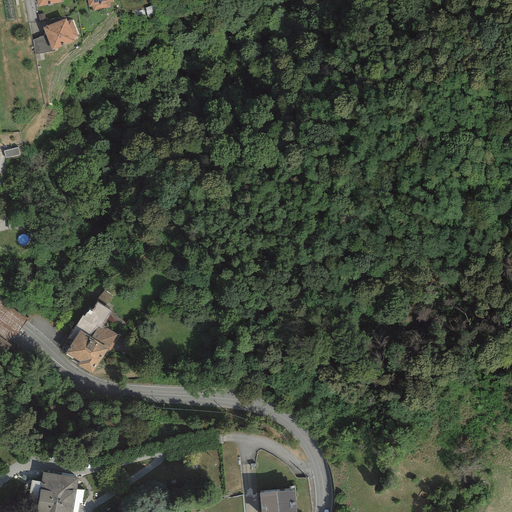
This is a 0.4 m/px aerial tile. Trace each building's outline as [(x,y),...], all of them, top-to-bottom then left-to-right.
[(86,0),(88,7),(92,6),(92,11),(110,7),(109,3),(113,2),(112,0),(86,0)] [(44,13),(37,14),(39,22),(46,21),(44,13)] [(66,19),(43,28),(45,34),(52,50),(54,50),(74,41),(73,38),(78,36),(71,19),(66,21),(66,19)] [(45,34),(32,40),(35,55),(54,51),(54,50),(52,50),(45,34)] [(3,151),(5,158),(19,155),(18,147),(3,151)] [(0,301),(0,339),(9,347),(27,321),(0,301)] [(81,333),(63,358),(92,373),(118,338),(100,326),(91,338),(81,333)] [(0,358),(9,347),(0,339),(0,358)] [(72,511),(78,481),(43,475),(36,511),(72,511)] [(260,496),(261,511),(296,511),(295,493),(260,496)]
